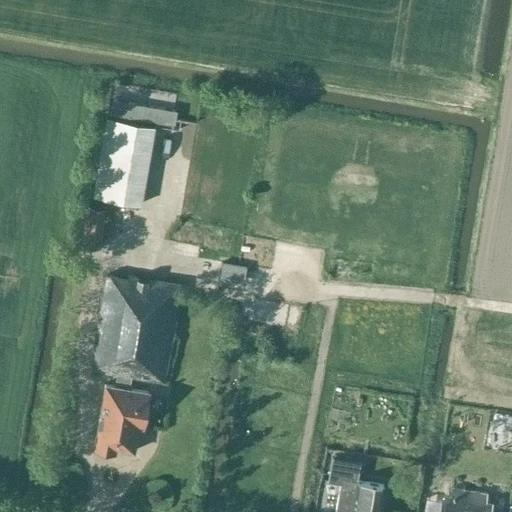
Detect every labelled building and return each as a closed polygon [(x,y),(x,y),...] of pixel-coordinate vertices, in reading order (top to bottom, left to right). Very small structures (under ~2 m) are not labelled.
[(181,239),(228,245),(241,143),(205,139),(204,148),(196,147),(196,143),(185,141),(182,163),(190,164),(181,239)] [(107,209),(96,208),(87,206),(80,246),(101,249),(107,209)] [(276,238),(270,274),(214,265),(212,277),(245,283),(241,306),(297,315),(301,296),(305,297),(314,245),(276,238)] [(163,381),(179,283),(126,274),(126,277),(106,274),(90,369),(117,373),(115,385),(105,383),(94,447),(114,451),(114,448),(133,451),(136,435),(141,436),(142,427),(148,391),(128,387),(130,375),(163,381)] [(378,511),(382,484),(356,480),(360,460),(332,455),(328,480),(340,482),(334,511),(378,511)] [(489,511),(492,501),(485,500),(486,492),(451,486),(449,494),(442,493),(439,511),(489,511)]
